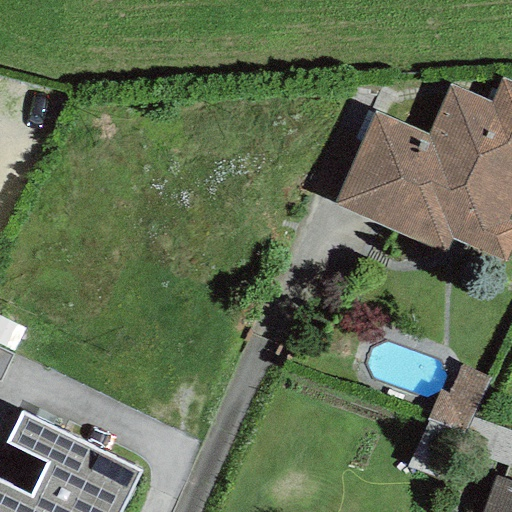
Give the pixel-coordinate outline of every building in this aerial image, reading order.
[(426,135),(373,111),(333,203),(409,234),(414,222),(505,260),(511,243),(511,223),(508,221),(511,210),(511,82),(501,78),(490,103),(450,85),(426,135)] [(100,115),(11,293),(117,345),(233,111),(100,115)] [(0,382),(1,383),(12,356),(0,349),(0,382)] [(466,434),(490,379),(461,366),(449,395),(441,391),(429,418),(466,434)] [(30,498),(0,482),(0,511),(117,511),(138,470),(21,412),(7,443),(47,462),(30,498)] [(511,511),(511,480),(497,474),(482,511),(511,511)]
